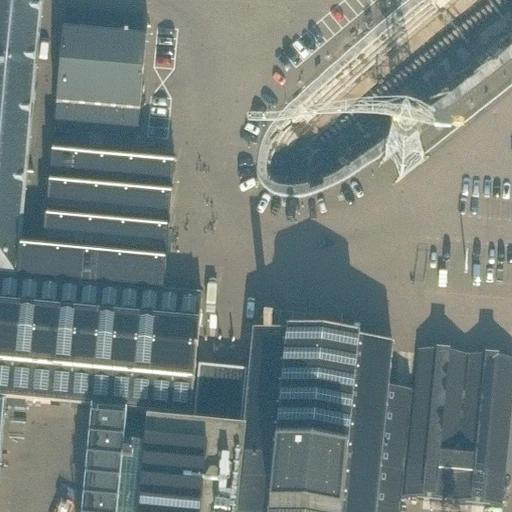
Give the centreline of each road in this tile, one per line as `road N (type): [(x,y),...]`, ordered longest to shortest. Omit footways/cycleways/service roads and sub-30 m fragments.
road 1 (unclassified): [(364,224),(407,202),(511,117)]
road 2 (unclassified): [(206,0),(192,154)]
road 3 (unclassified): [(42,140),(192,154)]
road 4 (unclassified): [(56,0),(42,140)]
road 5 (unclassified): [(235,217),(297,240),(364,224)]
road 6 (unclassified): [(235,217),(225,344)]
